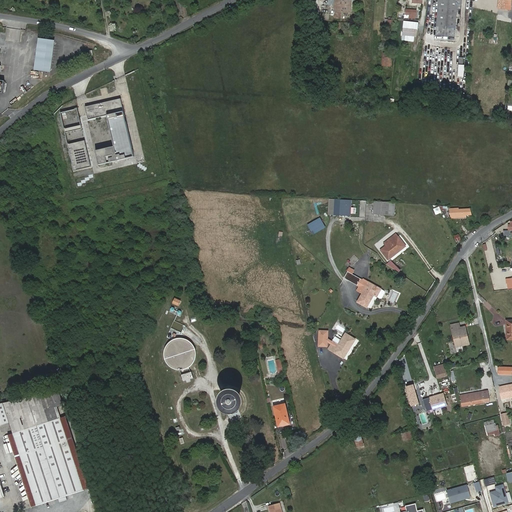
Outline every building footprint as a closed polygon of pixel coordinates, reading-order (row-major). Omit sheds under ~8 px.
[(346,1),(345,0),(335,0),(334,10),(350,12),(350,1),(346,1)] [(438,0),(436,35),(454,36),(455,21),(459,21),(459,16),(456,16),(456,9),(461,9),(461,5),(456,4),(456,0),(438,0)] [(511,0),(498,0),(497,9),(511,10),(511,0)] [(410,15),(409,18),(417,19),(418,9),(406,9),(405,14),(410,15)] [(417,30),(418,23),(404,21),(403,28),(417,30)] [(417,30),(403,28),(402,35),(407,36),(414,37),(416,37),(417,30)] [(39,41),(35,68),(51,71),(55,43),(39,41)] [(388,54),(383,53),(382,66),(390,66),(391,57),(387,57),(388,54)] [(132,70),(139,67),(137,60),(129,62),(132,70)] [(464,77),(465,65),(458,65),(457,77),(464,77)] [(96,85),(114,78),(111,70),(93,78),(96,85)] [(16,91),(20,98),(25,94),(21,88),(16,91)] [(121,98),(85,107),(88,120),(107,116),(114,147),(95,151),(98,165),(134,157),(121,98)] [(77,108),(60,112),(65,133),(82,129),(77,108)] [(85,141),(68,145),(74,171),(91,167),(85,141)] [(119,168),(120,177),(132,175),(131,166),(119,168)] [(374,216),(381,217),(388,218),(389,205),(382,204),(375,203),(374,216)] [(472,214),(471,209),(459,209),(449,209),(451,219),(466,218),(465,215),(472,214)] [(387,248),(382,252),(389,261),(406,248),(399,239),(395,234),(384,243),(387,248)] [(364,294),(359,302),(367,308),(375,296),(378,298),(382,291),(370,283),(365,280),(364,281),(360,287),(358,291),(364,294)] [(174,321),(172,328),(181,332),(184,325),(174,321)] [(456,347),(469,344),(468,336),(465,337),(463,327),(460,328),(459,324),(451,326),(456,347)] [(339,345),(334,341),(333,343),(327,340),(327,332),(319,333),(319,348),(327,347),(327,344),(332,344),(329,349),(337,354),(338,353),(344,357),(355,340),(346,335),(342,341),(339,345)] [(175,339),(174,340),(172,341),(171,341),(170,343),(169,343),(167,345),(167,346),(166,347),(166,348),(165,350),(164,352),(164,353),(164,354),(164,355),(165,358),(165,359),(165,360),(166,362),(167,363),(167,364),(169,365),(169,366),(170,367),(172,368),(173,369),(174,369),(176,370),(177,370),(178,370),(181,370),(183,370),(184,370),(185,369),(186,369),(187,369),(189,368),(190,367),(192,365),(193,364),(193,363),(195,360),(195,359),(196,357),(196,356),(196,355),(196,351),(195,349),(194,347),(193,346),(193,345),(192,344),(191,343),(189,341),(188,341),(186,340),(183,339),(182,339),(180,339),(179,339),(178,339),(175,339)] [(449,375),(445,364),(435,367),(438,378),(449,375)] [(511,368),(511,367),(501,367),(500,374),(511,375),(511,369),(511,368)] [(193,378),(191,372),(182,375),(184,381),(193,378)] [(502,399),(511,396),(511,384),(499,387),(502,399)] [(409,391),(408,388),(405,389),(410,405),(417,403),(414,390),(409,391)] [(54,390),(53,391),(3,403),(9,422),(57,406),(59,405),(63,404),(59,389),(54,390)] [(223,401),(223,402),(223,403),(223,404),(224,405),(224,406),(225,407),(226,408),(227,409),(229,410),(231,410),(232,411),(234,410),(236,410),(237,409),(238,409),(239,408),(240,406),(241,405),(241,404),(241,403),(241,401),(241,399),(241,398),(240,396),(239,396),(239,395),(237,394),(237,393),(234,392),(232,392),(231,392),(230,392),(229,393),(228,393),(226,394),(225,395),(225,396),(224,397),(223,400),(223,401)] [(459,396),(462,407),(488,402),(487,393),(482,394),(481,392),(459,396)] [(423,400),(426,411),(436,409),(442,407),(446,406),(443,394),(423,400)] [(3,403),(0,403),(0,425),(1,425),(9,422),(3,403)] [(275,407),(279,426),(290,424),(286,404),(275,407)] [(57,406),(9,422),(14,435),(61,418),(57,406)] [(66,417),(61,418),(84,490),(89,489),(66,417)] [(61,418),(14,435),(37,506),(84,490),(61,418)] [(493,419),(484,422),(487,432),(493,430),(494,433),(495,436),(500,434),(497,424),(495,425),(495,422),(494,422),(493,419)] [(401,434),(405,445),(414,442),(410,431),(401,434)] [(354,437),(354,438),(355,440),(356,441),(357,447),(363,445),(362,439),(362,438),(362,437),(361,436),(361,435),(360,434),(359,434),(358,434),(357,434),(356,435),(355,435),(355,436),(354,437)] [(11,441),(4,444),(7,453),(14,450),(11,441)] [(467,485),(447,490),(451,503),(470,498),(467,485)] [(503,485),(496,487),(497,491),(491,492),(494,506),(508,502),(503,485)]
